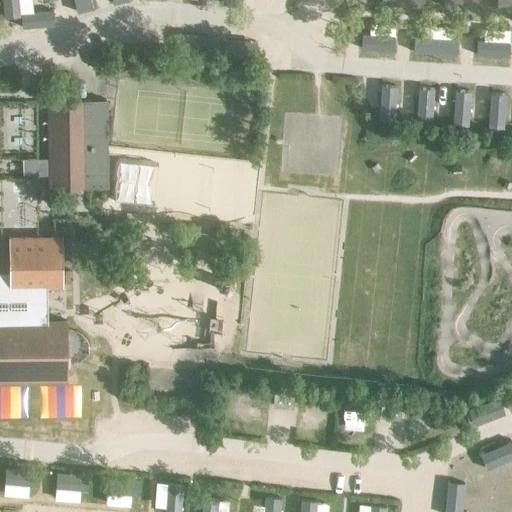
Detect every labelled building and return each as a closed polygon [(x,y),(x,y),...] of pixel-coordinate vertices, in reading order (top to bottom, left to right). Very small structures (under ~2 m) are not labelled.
[(19,17),(18,0),(1,0),(3,23),(19,22),(20,32),(54,30),(53,15),(19,17)] [(92,14),(89,0),(72,0),(76,18),(92,14)] [(239,0),(223,0),(223,6),(238,9),(239,0)] [(393,47),(394,30),(362,28),(361,45),(393,47)] [(456,49),(457,33),(413,31),(412,47),(456,49)] [(508,51),(509,36),(476,35),(476,50),(508,51)] [(394,117),(397,82),(382,81),(380,116),(394,117)] [(431,119),(433,83),(418,82),(416,118),(431,119)] [(467,121),(470,85),(455,84),(453,120),(467,121)] [(504,124),(506,88),(491,87),(489,123),(504,124)] [(103,101),(85,101),(44,101),(45,190),(104,190),(103,101)] [(8,278),(9,287),(48,286),(62,286),(61,236),(8,236),(8,278)] [(0,377),(66,377),(66,320),(48,320),(48,294),(48,286),(9,287),(8,278),(0,278),(0,377)] [(293,396),(273,394),(272,405),(274,407),(290,408),(292,407),(293,396)] [(400,408),(380,406),(379,416),(381,418),(397,420),(399,418),(400,408)] [(35,482),(37,467),(5,464),(4,480),(35,482)] [(88,487),(89,471),(57,469),(56,484),(88,487)] [(138,492),(140,475),(107,472),(105,489),(138,492)] [(183,480),(167,478),(164,510),(180,511),(183,480)] [(279,511),(281,493),(264,492),(262,511),(279,511)] [(216,511),(218,494),(202,493),(200,511),(216,511)] [(316,511),(318,497),(300,495),(298,511),(316,511)] [(384,511),(386,502),(368,501),(366,511),(384,511)]
